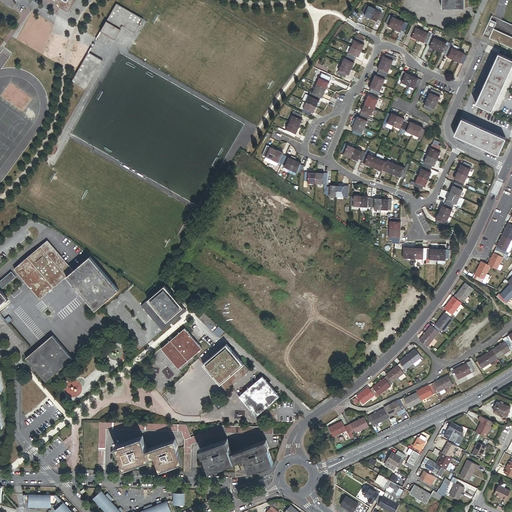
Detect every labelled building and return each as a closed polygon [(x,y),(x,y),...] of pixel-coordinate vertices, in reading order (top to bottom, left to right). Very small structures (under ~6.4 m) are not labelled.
[(46,0),(58,7),(57,8),(67,14),(74,0),(46,0)] [(464,9),(464,0),(441,0),(442,8),(464,9)] [(142,19),(116,4),(100,31),(114,39),(122,26),(134,33),(142,19)] [(371,18),(375,9),(366,4),(362,13),(365,14),(364,15),(371,18)] [(383,12),(375,9),(371,18),(377,21),(378,20),(381,21),(385,13),(383,12)] [(394,29),(399,19),(389,15),(385,23),(388,25),(388,26),(394,29)] [(408,24),(399,19),(394,29),(401,32),(401,31),(404,32),(408,24)] [(490,20),(487,26),(493,29),(495,23),(490,20)] [(418,40),(422,30),(416,27),(417,23),(413,21),(408,33),(412,35),(411,37),(418,40)] [(427,44),(432,33),(429,32),(429,33),(426,32),(422,30),(418,40),(427,44)] [(436,50),(440,40),(434,37),(435,34),(432,33),(427,44),(430,45),(429,47),(436,50)] [(353,44),(352,46),(361,51),(364,44),(363,44),(364,41),(356,37),(354,40),(353,44)] [(445,54),(449,46),(446,45),(447,43),(440,40),(436,50),(445,54)] [(361,51),(352,46),(351,47),(349,52),(347,56),(355,59),(357,56),(358,57),(361,51)] [(454,60),(458,50),(449,46),(445,54),(448,55),(447,57),(454,60)] [(463,64),(467,56),(464,55),(465,53),(458,50),(454,60),(463,64)] [(395,57),(386,53),(385,56),(383,56),(381,62),(390,67),(393,60),(395,57)] [(511,60),(498,54),(476,104),(492,111),(511,66),(511,60)] [(100,62),(87,55),(71,83),(84,90),(100,62)] [(355,59),(347,56),(346,58),(344,58),(341,65),(351,69),(355,59)] [(386,76),(390,67),(381,62),(378,69),(379,70),(378,72),(386,76)] [(351,69),(341,65),(337,74),(345,78),(347,75),(348,75),(351,69)] [(372,81),(382,85),(386,76),(378,72),(377,75),(375,75),(372,81)] [(401,83),(407,85),(412,76),(403,72),(399,80),(402,81),(401,83)] [(317,83),(316,84),(326,89),(331,79),(323,76),(321,79),(319,78),(317,83)] [(415,87),(418,88),(422,80),(412,76),(407,85),(414,88),(415,87)] [(370,91),(378,95),(382,85),(372,81),(369,88),(371,89),(370,91)] [(326,89),(316,84),(312,93),(321,97),(322,94),(323,95),(324,93),(326,89)] [(427,99),(437,103),(440,97),(438,96),(439,93),(431,90),(427,99)] [(321,97),(312,93),(311,96),(309,96),(306,102),(316,106),(317,106),(318,103),(321,97)] [(368,95),(364,104),(374,109),(377,102),(375,101),(376,99),(368,95)] [(434,109),(437,103),(427,99),(423,108),(431,112),(433,109),(434,109)] [(316,106),(306,102),(306,103),(303,110),(302,111),(310,115),(312,113),(313,113),(316,106)] [(374,109),(364,104),(360,114),(368,118),(370,115),(371,115),(374,109)] [(294,112),(289,122),(299,127),(302,120),(301,119),(302,116),(294,112)] [(391,115),(388,113),(387,114),(384,122),(393,126),(398,116),(392,113),(391,115)] [(364,127),(368,118),(360,114),(359,117),(357,116),(354,123),(364,127)] [(404,119),(398,116),(393,126),(403,130),(407,122),(404,120),(404,119)] [(462,119),(455,134),(498,154),(505,139),(462,119)] [(299,127),(289,122),(285,131),(284,133),(293,136),(294,133),(296,134),(299,127)] [(407,122),(403,130),(405,131),(406,132),(410,133),(412,134),(417,124),(410,122),(409,123),(407,122)] [(364,127),(354,123),(352,129),(353,130),(352,133),(360,137),(364,127)] [(422,139),(425,130),(423,129),(423,127),(417,124),(412,134),(418,137),(421,139),(422,139)] [(344,155),(351,158),(355,148),(345,143),(341,152),(344,154),(344,155)] [(427,155),(437,159),(440,152),(439,151),(440,148),(437,147),(432,144),(427,155)] [(272,159),(276,150),(267,145),(263,154),(266,155),(266,156),(272,159)] [(355,148),(351,158),(358,161),(359,160),(362,161),(365,152),(355,148)] [(283,153),(276,150),(272,159),(279,162),(282,164),(285,156),(282,154),(283,153)] [(365,152),(362,161),(365,162),(364,164),(371,167),(376,157),(365,152)] [(423,165),(431,169),(433,166),(434,167),(437,159),(427,155),(423,165)] [(290,169),(295,160),(290,158),(285,156),(282,164),(285,165),(284,167),(290,169)] [(376,157),(371,167),(379,170),(379,168),(382,170),(386,161),(376,157)] [(300,174),(303,166),(301,164),(301,163),(295,160),(290,169),(291,170),(296,172),(300,174)] [(386,161),(382,170),(393,174),(397,164),(390,161),(389,163),(386,161)] [(461,165),(458,172),(467,176),(472,166),(464,162),(463,165),(461,165)] [(397,164),(393,174),(403,179),(407,170),(404,169),(404,168),(397,164)] [(418,175),(428,180),(431,172),(430,172),(431,169),(423,165),(418,175)] [(316,183),(316,173),(305,172),(304,181),(308,182),(308,183),(316,183)] [(467,176),(458,172),(455,179),(456,180),(454,183),(463,187),(467,176)] [(327,183),(328,174),(316,173),(316,183),(324,184),(324,183),(327,183)] [(425,187),(428,180),(418,175),(414,186),(422,189),(423,186),(425,187)] [(463,187),(454,183),(450,193),(459,197),(463,190),(461,190),(463,187)] [(337,197),(337,186),(330,186),(330,187),(327,187),(326,196),(337,197)] [(348,187),(337,186),(337,197),(348,197),(348,187)] [(459,197),(450,193),(445,203),(454,207),(455,204),(456,204),(459,197)] [(360,207),(361,196),(354,196),(354,197),(351,197),(350,206),(360,207)] [(371,208),(371,199),(368,198),(368,197),(361,196),(360,207),(367,207),(371,208)] [(381,210),(382,199),(371,199),(371,208),(374,208),(374,210),(381,210)] [(389,200),(382,199),(381,210),(387,210),(392,210),(392,202),(389,201),(389,200)] [(454,207),(445,203),(444,206),(442,206),(439,213),(449,217),(454,207)] [(449,217),(439,213),(436,220),(437,221),(436,223),(444,227),(449,217)] [(389,230),(400,230),(401,222),(399,222),(399,219),(390,218),(389,230)] [(511,221),(510,220),(502,235),(511,240),(511,238),(511,221)] [(400,230),(389,230),(389,240),(392,241),(392,244),(400,244),(400,230)] [(511,240),(502,235),(495,250),(504,254),(511,240)] [(67,277),(73,271),(48,241),(14,269),(40,300),(67,277)] [(403,258),(415,259),(415,248),(404,248),(403,258)] [(415,248),(415,259),(426,259),(427,249),(415,248)] [(429,260),(437,260),(438,250),(427,249),(426,259),(429,260)] [(438,250),(437,260),(445,261),(445,260),(449,260),(449,250),(438,250)] [(488,265),(490,266),(497,270),(497,269),(499,264),(502,258),(504,254),(495,250),(488,265)] [(90,257),(73,271),(67,277),(95,310),(119,291),(90,257)] [(485,264),(481,262),(473,278),(482,283),(486,274),(490,266),(488,265),(485,264)] [(464,301),(473,289),(465,283),(456,295),(455,295),(453,297),(461,303),(463,301),(464,301)] [(499,294),(496,296),(505,305),(511,297),(511,286),(510,284),(500,295),(499,294)] [(165,286),(141,306),(163,331),(186,311),(165,286)] [(450,318),(461,303),(453,297),(444,308),(447,311),(444,313),(450,318)] [(433,328),(439,332),(441,334),(452,320),(450,318),(444,313),(433,328)] [(216,324),(203,314),(199,319),(211,330),(216,324)] [(431,326),(420,340),(427,347),(439,332),(433,328),(431,326)] [(224,332),(218,327),(213,333),(219,338),(224,332)] [(185,328),(161,349),(178,369),(202,349),(185,328)] [(46,382),(73,359),(52,336),(26,358),(46,382)] [(511,349),(511,347),(506,337),(503,339),(505,342),(492,350),(498,358),(511,349)] [(249,371),(227,345),(203,365),(226,391),(249,371)] [(498,358),(492,350),(477,360),(482,368),(490,363),(498,358)] [(400,363),(406,370),(412,365),(417,361),(420,359),(414,351),(399,362),(400,363)] [(466,364),(453,370),(458,380),(474,371),(469,362),(466,363),(466,364)] [(404,374),(407,371),(406,370),(400,363),(386,375),(387,376),(392,383),(398,378),(404,374)] [(373,387),(379,395),(393,384),(392,383),(387,376),(373,387)] [(447,376),(431,384),(436,393),(452,385),(447,376)] [(256,417),(279,397),(262,377),(239,396),(256,417)] [(436,393),(431,384),(417,391),(417,393),(421,401),(436,393)] [(376,398),(379,395),(373,387),(370,390),(368,387),(356,397),(363,405),(374,396),(376,398)] [(403,398),(400,400),(405,409),(408,407),(408,409),(422,402),(421,401),(417,393),(404,399),(403,398)] [(405,409),(400,400),(384,408),(384,409),(389,417),(397,413),(403,410),(405,409)] [(497,400),(493,411),(506,417),(510,407),(502,404),(502,402),(497,400)] [(384,409),(368,417),(373,426),(389,418),(389,417),(384,409)] [(479,416),(477,420),(480,422),(487,425),(489,421),(479,416)] [(364,417),(347,426),(351,432),(354,430),(355,433),(369,427),(364,417)] [(351,432),(347,426),(344,427),(341,421),(328,428),(333,437),(346,431),(351,439),(354,438),(351,432)] [(475,432),(486,437),(491,427),(487,425),(480,422),(475,432)] [(183,438),(190,436),(186,425),(99,423),(98,449),(105,449),(105,430),(181,432),(183,438)] [(451,423),(444,437),(454,442),(458,435),(459,436),(462,429),(451,423)] [(273,428),(222,426),(191,438),(184,440),(184,445),(191,445),(223,433),(225,433),(273,435),(273,428)] [(174,441),(147,451),(142,437),(117,446),(124,467),(155,456),(159,469),(182,461),(174,441)] [(420,455),(423,451),(421,450),(425,443),(424,442),(418,438),(417,438),(413,446),(411,450),(413,451),(420,455)] [(265,442),(231,454),(227,441),(201,450),(209,470),(244,458),(248,471),(273,462),(265,442)] [(456,447),(448,442),(442,453),(450,457),(456,447)] [(471,454),(480,459),(486,447),(476,442),(471,454)] [(420,455),(413,451),(410,456),(407,462),(414,466),(420,455)] [(446,470),(452,459),(450,457),(442,453),(440,452),(438,456),(439,457),(436,464),(444,469),(446,470)] [(396,455),(393,453),(392,456),(390,454),(386,461),(396,466),(401,458),(396,455)] [(436,464),(429,460),(426,465),(425,467),(426,468),(440,476),(444,469),(436,464)] [(479,466),(466,460),(458,476),(468,481),(474,469),(477,471),(479,466)] [(372,466),(375,467),(379,470),(382,465),(375,461),(372,466)] [(396,466),(386,461),(385,464),(385,465),(393,469),(394,469),(396,466)] [(424,472),(423,471),(419,478),(427,482),(430,475),(424,472)] [(378,474),(374,482),(379,485),(384,477),(378,474)] [(384,477),(379,485),(386,488),(386,489),(387,486),(390,481),(384,477)] [(400,486),(390,481),(387,486),(392,489),(391,492),(395,494),(399,488),(400,486)] [(449,486),(443,483),(437,493),(444,497),(449,486)] [(458,485),(456,484),(451,496),(461,501),(463,497),(465,498),(467,494),(465,493),(466,489),(465,488),(458,485)] [(416,490),(413,495),(426,503),(430,495),(414,485),(412,489),(416,490)] [(499,485),(495,495),(500,498),(499,499),(506,502),(511,491),(499,485)] [(397,500),(402,491),(399,488),(395,494),(391,492),(392,489),(387,486),(386,489),(386,488),(383,492),(384,493),(388,495),(397,500)] [(373,500),(377,494),(366,487),(362,493),(369,498),(367,500),(372,503),(373,500)] [(106,496),(102,491),(94,498),(101,506),(111,496),(108,494),(106,496)] [(437,493),(433,491),(431,495),(431,497),(442,503),(444,497),(437,493)] [(184,493),(173,493),(173,497),(174,497),(174,503),(184,504),(184,493)] [(40,494),(29,494),(29,502),(29,506),(40,506),(40,494)] [(51,495),(40,494),(40,506),(51,507),(51,503),(51,495)] [(381,496),(377,494),(373,500),(377,503),(381,496)] [(58,508),(64,503),(57,495),(51,495),(51,503),(54,503),(58,508)] [(377,505),(380,508),(386,498),(383,496),(382,495),(377,505)] [(388,495),(386,498),(395,503),(397,500),(388,495)] [(106,511),(107,511),(115,506),(111,501),(113,499),(111,496),(101,506),(106,511)] [(345,496),(340,504),(352,511),(357,504),(345,496)] [(380,508),(388,511),(394,511),(398,504),(395,503),(386,498),(380,508)] [(167,502),(162,504),(161,501),(157,503),(158,506),(160,511),(170,511),(171,511),(167,502)] [(70,511),(72,511),(64,503),(58,508),(55,511),(56,511),(70,511)]
